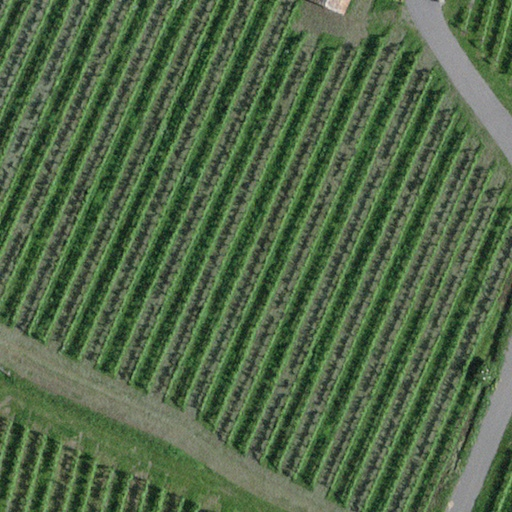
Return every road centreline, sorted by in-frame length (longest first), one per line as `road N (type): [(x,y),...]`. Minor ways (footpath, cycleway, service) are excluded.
road 1 (track): [(511,141),(421,0)]
road 2 (track): [(456,511),(511,373)]
